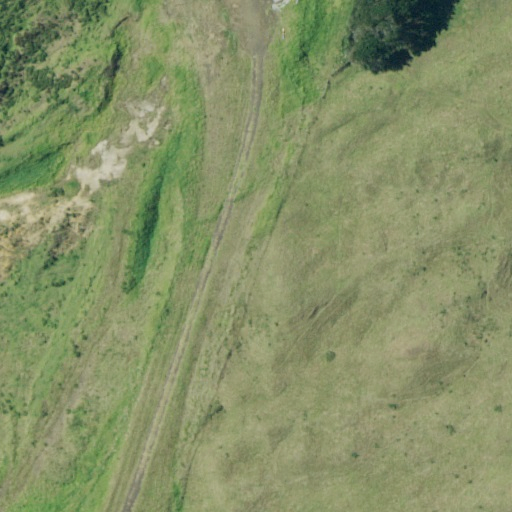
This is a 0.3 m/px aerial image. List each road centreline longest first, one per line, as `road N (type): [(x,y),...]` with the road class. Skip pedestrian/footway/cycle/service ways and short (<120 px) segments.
road 1 (track): [(225,0),(230,33),(271,94),(232,236),(112,511)]
road 2 (track): [(230,33),(171,132),(106,325),(14,481),(0,491)]
